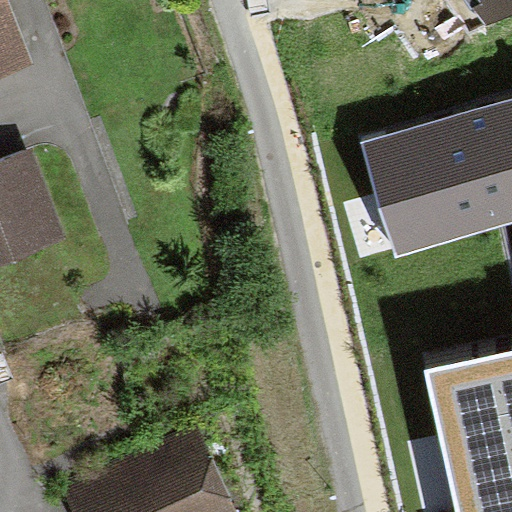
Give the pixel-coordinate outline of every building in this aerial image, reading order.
[(0,0),(0,68),(19,62),(0,11),(0,0)] [(511,0),(461,0),(481,28),(511,15),(511,0)] [(511,92),(360,136),(391,245),(511,209),(511,92)] [(0,157),(0,251),(49,234),(17,151),(0,157)] [(511,511),(511,340),(428,359),(461,511),(511,511)] [(63,488),(73,511),(230,511),(193,429),(63,488)]
